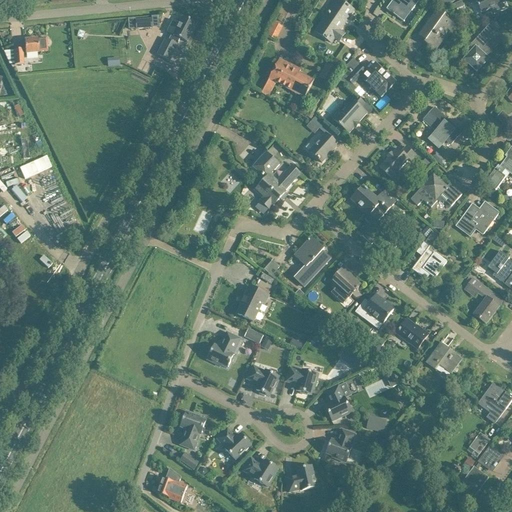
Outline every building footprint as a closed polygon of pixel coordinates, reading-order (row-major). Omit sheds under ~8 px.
[(339,31),(353,11),(337,0),(315,32),(331,43),(334,39),(339,42),(344,35),(339,31)] [(395,0),(389,10),(387,9),(386,9),(391,12),(390,13),(393,15),(394,14),(404,22),(419,0),(395,0)] [(502,4),(504,3),(502,0),(467,0),(470,5),(476,3),(481,13),(491,9),(493,13),(504,8),(502,4)] [(437,10),(419,36),(426,41),(424,43),(436,51),(455,25),(443,16),(444,15),(437,10)] [(173,24),(169,33),(172,34),(169,40),(166,39),(157,55),(170,61),(178,45),(177,45),(180,39),(187,42),(196,24),(184,18),(179,27),(173,24)] [(152,20),(136,21),(136,29),(153,28),(152,20)] [(470,54),(464,60),(477,72),(488,59),(486,57),(504,38),(490,24),(466,50),(470,54)] [(282,30),(273,25),(267,36),(276,41),(282,30)] [(38,39),(24,40),(25,54),(39,53),(39,52),(47,51),(46,38),(38,39)] [(14,65),(24,64),(23,49),(13,50),(14,65)] [(301,70),(280,59),(269,80),(262,94),(268,98),(276,83),(305,98),(314,81),(300,74),(301,70)] [(359,65),(357,68),(351,63),(354,60),(353,59),(347,66),(345,69),(339,78),(350,88),(354,91),(355,90),(351,86),(365,71),(359,65)] [(326,64),(318,78),(331,84),(338,70),(326,64)] [(375,64),(362,79),(371,87),(376,91),(375,92),(381,98),(387,91),(387,92),(395,83),(375,64)] [(349,134),(367,114),(361,109),(365,104),(356,96),(351,101),(355,104),(344,117),(338,112),(332,118),(340,126),(339,126),(349,134)] [(462,133),(435,108),(423,121),(436,132),(429,140),(438,149),(446,141),(451,145),(462,133)] [(511,118),(506,113),(499,120),(509,129),(511,126),(511,118)] [(322,163),(338,146),(337,144),(341,139),(316,116),(311,122),(307,127),(315,134),(319,129),(325,135),(316,145),(312,142),(306,149),(310,152),(322,163)] [(0,167),(22,166),(21,141),(2,143),(2,146),(0,145),(0,167)] [(511,146),(507,154),(509,155),(500,167),(498,166),(485,183),(496,191),(506,177),(502,174),(505,170),(511,175),(511,146)] [(389,159),(380,168),(395,181),(400,176),(397,173),(403,166),(406,168),(416,157),(406,147),(401,152),(398,149),(393,155),(391,153),(387,157),(389,159)] [(285,192),(301,174),(292,166),(278,182),(270,175),(280,165),(267,153),(261,159),(263,161),(255,169),(266,179),(260,185),(259,185),(255,190),(263,198),(262,199),(262,200),(260,202),(269,210),(271,208),(280,199),(282,201),(287,195),(285,193),(286,193),(285,192)] [(441,153),(436,159),(445,168),(451,163),(441,153)] [(297,154),(294,158),(300,162),(303,159),(297,154)] [(430,159),(427,166),(433,168),(436,162),(430,159)] [(447,187),(433,175),(422,188),(411,200),(418,206),(423,200),(426,203),(425,204),(427,206),(428,204),(431,208),(437,201),(447,203),(451,207),(462,195),(450,184),(447,187)] [(398,200),(386,189),(376,200),(367,192),(368,191),(366,189),(365,190),(363,187),(357,194),(357,193),(351,200),(356,205),(357,204),(369,215),(365,220),(373,227),(398,200)] [(471,206),(457,226),(467,234),(472,228),(475,231),(476,229),(484,235),(499,215),(487,206),(483,212),(480,210),(479,211),(471,206)] [(425,224),(422,228),(429,234),(432,230),(425,224)] [(362,235),(374,246),(383,236),(371,225),(362,235)] [(433,232),(426,240),(434,246),(440,238),(433,232)] [(450,237),(444,232),(441,237),(447,241),(450,237)] [(306,267),(295,279),(306,289),(330,259),(321,252),(324,249),(311,238),(309,240),(308,241),(308,242),(299,252),(295,257),(306,267)] [(422,257),(413,270),(426,279),(429,275),(435,279),(447,263),(435,254),(437,251),(430,246),(426,252),(422,257)] [(500,252),(488,268),(495,273),(493,276),(511,290),(511,289),(511,263),(508,260),(509,259),(500,252)] [(280,273),(276,270),(279,267),(273,261),(265,270),(276,280),(280,275),(280,273)] [(344,268),(331,282),(349,298),(356,291),(358,290),(357,289),(360,286),(348,275),(350,273),(344,268)] [(270,290),(275,287),(268,275),(263,278),(270,290)] [(472,280),(465,290),(470,293),(473,289),(487,298),(474,316),(486,325),(499,307),(498,307),(502,302),(472,280)] [(250,287),(241,304),(242,305),(238,315),(253,322),(254,320),(259,323),(264,314),(258,311),(262,303),(265,304),(269,296),(250,287)] [(370,304),(365,300),(355,313),(378,330),(394,309),(376,295),(370,304)] [(407,320),(397,334),(417,350),(428,335),(421,329),(420,330),(407,320)] [(263,337),(248,330),(245,337),(260,344),(263,337)] [(227,369),(231,361),(232,362),(235,357),(233,356),(234,355),(233,355),(240,340),(227,333),(220,348),(215,346),(210,356),(208,360),(211,362),(217,365),(221,366),(227,369)] [(261,348),(268,351),(273,341),(266,337),(261,348)] [(441,344),(427,364),(435,370),(439,365),(451,374),(462,360),(441,344)] [(379,360),(369,352),(365,358),(375,365),(379,360)] [(359,357),(353,366),(358,370),(364,361),(359,357)] [(278,381),(279,378),(265,371),(265,372),(253,366),(247,380),(258,385),(256,390),(260,392),(259,394),(265,397),(266,395),(270,397),(275,387),(276,388),(279,381),(278,381)] [(311,395),(313,388),(314,389),(315,387),(317,380),(318,375),(303,371),(302,372),(290,368),(286,382),(298,386),(297,391),(301,392),(300,394),(307,396),(307,394),(311,395)] [(494,424),(511,400),(511,397),(506,393),(505,395),(491,385),(493,386),(481,402),(493,411),(487,418),(494,424)] [(330,417),(332,422),(352,413),(350,408),(345,398),(344,398),(338,387),(325,393),(331,405),(325,407),(327,411),(326,412),(329,418),(330,417)] [(205,429),(203,428),(206,421),(199,419),(200,418),(197,416),(190,414),(187,413),(185,417),(181,428),(186,430),(180,445),(194,451),(200,435),(201,435),(201,434),(203,434),(205,429)] [(369,417),(366,429),(384,433),(387,420),(369,417)] [(225,449),(236,461),(238,458),(239,459),(244,454),(243,453),(251,446),(248,442),(249,441),(245,437),(244,438),(241,435),(237,439),(228,429),(217,439),(226,449),(225,449)] [(326,454),(333,457),(333,458),(335,459),(341,461),(346,463),(347,458),(348,459),(352,448),(351,447),(356,435),(342,430),(337,442),(332,440),(330,444),(329,443),(326,450),(328,450),(326,454)] [(480,433),(469,448),(479,455),(490,441),(480,433)] [(383,439),(376,436),(374,443),(379,445),(382,446),(385,440),(383,439)] [(490,445),(477,463),(492,473),(505,456),(490,445)] [(184,456),(180,461),(194,470),(199,463),(191,457),(189,459),(184,456)] [(275,475),(274,475),(278,469),(275,467),(275,465),(270,462),(269,463),(265,461),(262,466),(251,459),(244,471),(255,478),(254,479),(264,485),(268,487),(270,483),(271,483),(274,477),(275,475)] [(314,473),(313,474),(312,467),(308,468),(307,466),(301,468),(301,469),(297,470),(298,476),(286,479),(289,493),(302,490),(302,491),(313,488),(317,487),(316,482),(317,482),(315,475),(314,473)] [(484,474),(474,467),(460,486),(470,493),(484,474)] [(208,473),(203,468),(198,472),(204,477),(208,473)] [(162,478),(156,494),(169,498),(169,500),(181,504),(187,486),(179,483),(181,478),(169,469),(166,479),(162,478)] [(192,501),(204,506),(202,511),(203,511),(213,511),(217,505),(195,494),(192,501)] [(505,500),(502,503),(508,508),(511,505),(505,500)]
